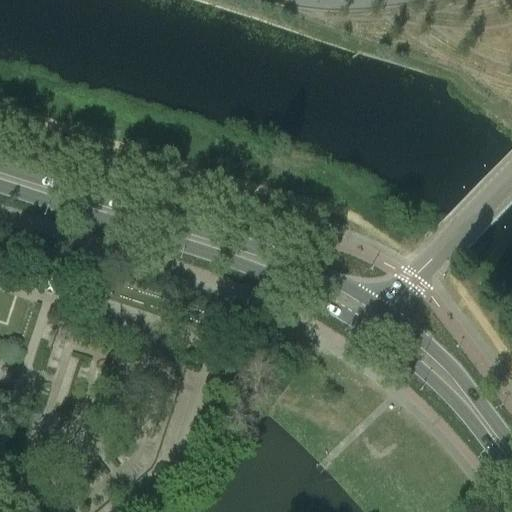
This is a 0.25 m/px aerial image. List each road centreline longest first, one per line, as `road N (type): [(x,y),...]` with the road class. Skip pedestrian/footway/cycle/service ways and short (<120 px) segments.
road 1 (unknown): [(511,367),(442,264),(412,260),(356,219),(0,107)]
road 2 (secondary): [(386,313),(265,251),(0,166)]
road 3 (secondary): [(0,186),(262,273),(371,332)]
road 4 (secondary): [(371,332),(451,400),(511,476)]
road 5 (unclassified): [(386,313),(511,175)]
road 6 (secondary): [(511,439),(433,345),(386,313)]
